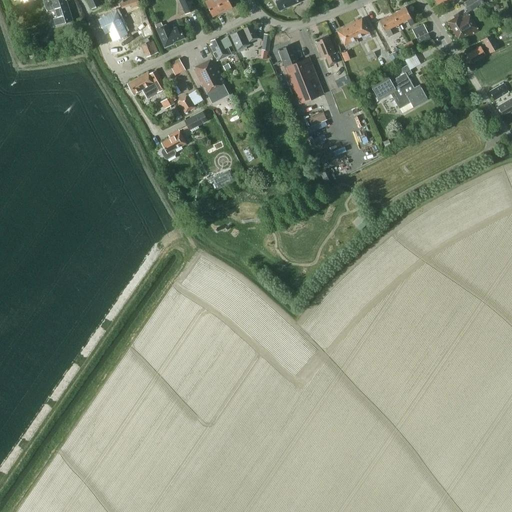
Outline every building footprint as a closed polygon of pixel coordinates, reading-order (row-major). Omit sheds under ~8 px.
[(65,0),(43,0),(47,11),(54,8),(57,17),(54,18),(56,25),(72,20),(70,13),(67,14),(63,2),(66,1),(65,0)] [(87,0),(92,9),(102,5),(100,0),(87,0)] [(178,0),(185,14),(196,9),(192,0),(178,0)] [(212,16),(222,12),(216,0),(207,0),(205,1),(212,16)] [(216,0),(222,12),(232,7),(228,0),(216,0)] [(303,0),(302,0),(275,0),(279,10),(303,0)] [(484,3),(482,0),(467,0),(462,3),(468,12),(484,3)] [(392,14),(398,24),(406,19),(410,26),(414,24),(405,7),(392,14)] [(455,14),(457,16),(447,22),(458,39),(467,33),(469,36),(478,31),(467,12),(462,15),(460,11),(455,14)] [(116,13),(97,22),(105,37),(108,35),(113,44),(128,37),(116,13)] [(389,28),(398,24),(392,14),(380,20),(388,37),(392,35),(389,28)] [(349,25),(356,39),(369,32),(362,18),(349,25)] [(168,23),(162,26),(161,23),(155,26),(164,47),(173,44),(173,43),(184,38),(180,28),(177,30),(176,27),(170,30),(168,23)] [(258,38),(252,24),(230,34),(238,52),(246,48),(245,46),(250,44),(249,42),(258,38)] [(431,39),(423,24),(412,29),(419,45),(431,39)] [(344,45),(356,39),(349,25),(337,31),(344,45)] [(511,34),(511,28),(500,35),(503,39),(511,34)] [(261,49),(268,50),(271,35),(264,34),(261,49)] [(482,40),(490,53),(499,48),(491,34),(482,40)] [(335,53),(328,36),(315,41),(322,58),(325,56),(329,66),(337,63),(333,53),(335,53)] [(38,41),(33,37),(26,46),(31,50),(38,41)] [(227,37),(221,40),(219,37),(210,41),(212,44),(209,45),(217,61),(231,54),(227,47),(231,45),(227,37)] [(158,53),(152,40),(141,44),(146,57),(158,53)] [(403,45),(407,52),(415,48),(411,41),(403,45)] [(278,50),(299,103),(323,94),(309,57),(299,62),(296,55),(295,55),(291,45),(278,50)] [(482,48),(481,46),(466,54),(471,63),(485,55),(481,48),(482,48)] [(345,61),(350,59),(347,51),(341,53),(345,61)] [(376,57),(373,51),(365,55),(368,62),(376,57)] [(399,59),(396,53),(389,56),(392,62),(399,59)] [(213,58),(193,68),(207,94),(208,93),(211,100),(227,92),(224,85),(226,84),(213,58)] [(179,66),(181,71),(184,69),(179,59),(169,64),(172,69),(179,66)] [(414,88),(407,76),(412,74),(407,66),(401,69),(403,73),(395,78),(396,80),(392,83),(388,76),(370,86),(379,100),(390,94),(402,114),(427,99),(419,85),(414,88)] [(166,87),(156,70),(149,74),(148,72),(127,84),(133,94),(154,83),(159,91),(166,87)] [(351,83),(348,75),(335,80),(338,88),(351,83)] [(508,92),(503,83),(489,92),(494,100),(508,92)] [(178,101),(185,114),(195,108),(194,106),(202,101),(196,90),(178,101)] [(170,96),(160,101),(165,108),(175,103),(173,100),(170,96)] [(511,97),(498,106),(503,115),(510,111),(511,112),(511,111),(511,97)] [(245,102),(240,105),(243,112),(249,110),(245,102)] [(176,108),(170,111),(176,121),(182,118),(176,108)] [(202,111),(184,120),(189,130),(207,121),(202,111)] [(323,112),(308,119),(311,126),(326,120),(323,112)] [(302,116),(298,117),(302,128),(307,126),(302,116)] [(175,153),(173,150),(186,143),(179,130),(168,136),(169,138),(161,143),(164,149),(162,150),(161,152),(165,158),(167,159),(174,155),(175,153)] [(388,139),(383,142),(385,147),(391,145),(388,139)] [(214,184),(231,176),(228,170),(212,178),(214,184)] [(319,172),(324,183),(330,181),(326,170),(319,172)] [(177,179),(174,173),(169,176),(173,182),(177,179)] [(231,176),(214,184),(217,189),(233,182),(231,176)] [(192,204),(190,205),(189,202),(184,205),(188,213),(194,210),(192,204)] [(356,227),(360,231),(368,223),(365,219),(356,227)]
